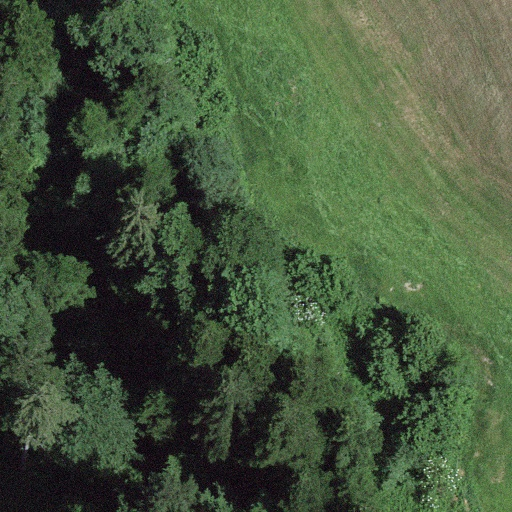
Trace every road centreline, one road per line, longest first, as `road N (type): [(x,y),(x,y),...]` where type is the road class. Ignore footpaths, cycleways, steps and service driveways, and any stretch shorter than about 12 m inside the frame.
road 1 (track): [(163,406),(5,115)]
road 2 (track): [(0,377),(91,374),(163,406),(246,511)]
